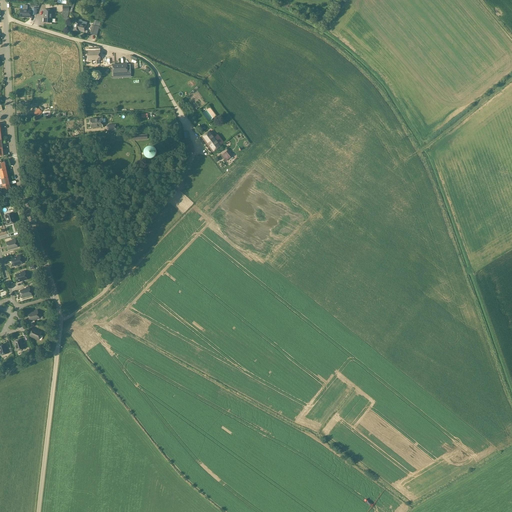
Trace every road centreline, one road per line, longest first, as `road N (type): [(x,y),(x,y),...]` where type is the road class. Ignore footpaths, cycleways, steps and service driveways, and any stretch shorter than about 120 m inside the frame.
road 1 (residential): [(201,146),(148,59),(5,18)]
road 2 (unknown): [(60,318),(105,286),(96,212),(144,161),(143,145),(133,140)]
road 3 (residential): [(55,296),(25,199),(11,113)]
road 4 (unclassified): [(38,511),(57,353)]
